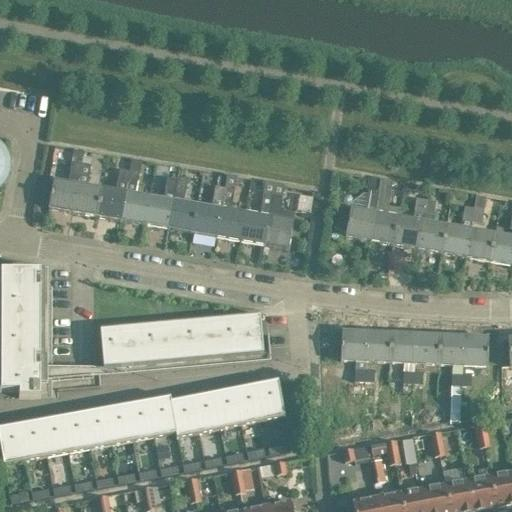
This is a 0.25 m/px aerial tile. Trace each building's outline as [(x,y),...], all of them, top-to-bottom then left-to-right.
[(50,178),(45,207),(70,211),(78,162),(79,162),(81,150),(70,149),(69,160),(66,173),(65,180),(50,178)] [(129,157),(127,169),(138,170),(140,158),(129,157)] [(78,162),(70,211),(94,216),(99,186),(85,184),(88,163),(79,162),(78,162)] [(99,186),(94,216),(118,220),(126,170),(116,168),(113,188),(99,186)] [(126,170),(118,220),(141,224),(147,194),(132,192),(136,171),(126,170)] [(222,186),(213,236),(237,240),(242,211),(228,208),(232,188),(233,177),(224,175),(222,186)] [(366,175),(364,187),(376,189),(377,177),(366,175)] [(147,194),(141,224),(165,228),(174,178),(164,176),(159,196),(147,194)] [(374,195),(367,240),(391,244),(396,215),(398,207),(385,205),(389,179),(377,177),(376,189),(374,195)] [(174,178),(165,228),(189,232),(194,202),(181,200),(184,180),(174,178)] [(242,211),(237,240),(261,244),(272,182),(262,180),(260,194),(259,194),(256,213),(242,211)] [(272,182),(261,244),(285,249),(291,219),(292,211),(277,208),(279,197),(282,182),(272,181),(272,182)] [(194,202),(189,232),(213,236),(222,186),(212,185),(208,205),(194,202)] [(364,187),(363,193),(374,195),(376,189),(364,187)] [(339,205),(331,226),(343,230),(342,235),(367,240),(374,195),(363,193),(361,208),(339,205)] [(471,206),(469,220),(479,222),(481,208),(483,195),(473,193),(471,206)] [(396,215),(391,244),(415,248),(423,198),(422,198),(413,196),(409,217),(396,215)] [(423,198),(415,248),(439,252),(444,223),(430,220),(433,200),(423,198)] [(461,204),(459,219),(469,220),(471,206),(461,204)] [(444,223),(439,252),(462,256),(467,227),(444,223)] [(467,227),(462,256),(486,260),(491,231),(467,227)] [(511,234),(491,231),(486,260),(510,264),(511,254),(511,234)] [(21,269),(0,269),(0,389),(17,389),(17,395),(38,395),(38,384),(40,384),(40,269),(39,269),(21,269)] [(376,269),(374,278),(383,280),(385,271),(376,269)] [(256,313),(98,328),(102,368),(260,353),(256,313)] [(323,326),(322,365),(345,366),(346,327),(323,326)] [(345,366),(345,376),(371,377),(382,377),(429,378),(440,379),(466,380),(466,370),(467,331),(346,327),(345,366)] [(467,331),(466,370),(489,370),(490,331),(467,331)] [(371,377),(370,385),(381,386),(382,377),(371,377)] [(429,378),(429,387),(440,387),(440,379),(429,378)] [(276,380),(254,384),(261,421),(283,417),(276,380)] [(254,384),(233,388),(239,425),(261,421),(254,384)] [(370,385),(370,394),(381,394),(381,386),(370,385)] [(429,387),(429,396),(440,396),(440,387),(429,387)] [(233,388),(211,392),(218,429),(239,425),(233,388)] [(322,388),(322,397),(332,397),(333,389),(322,388)] [(211,392),(189,396),(196,433),(218,429),(211,392)] [(478,393),(477,402),(488,402),(488,393),(478,393)] [(167,395),(146,399),(152,436),(173,432),(168,400),(167,395)] [(189,396),(168,400),(173,432),(174,437),(196,433),(189,396)] [(146,399),(124,403),(131,440),(152,436),(146,399)] [(124,403),(103,407),(109,444),(131,440),(124,403)] [(103,407),(81,411),(88,448),(109,444),(103,407)] [(81,411),(60,415),(66,452),(88,448),(81,411)] [(60,415),(38,419),(45,455),(66,452),(60,415)] [(38,419),(17,423),(24,459),(45,455),(38,419)] [(477,423),(471,424),(473,435),(485,433),(483,422),(477,423)] [(17,423),(0,425),(0,456),(1,463),(24,459),(17,423)] [(432,432),(426,433),(428,444),(440,442),(438,430),(432,432)] [(485,433),(473,435),(475,447),(481,446),(487,445),(485,433)] [(410,436),(399,438),(401,452),(412,450),(410,436)] [(387,440),(381,441),(384,452),(396,450),(393,439),(387,440)] [(377,442),(364,445),(365,453),(379,451),(377,442)] [(440,442),(428,444),(431,456),(437,455),(443,453),(440,442)] [(282,443),(266,446),(267,452),(283,450),(282,443)] [(364,445),(349,448),(352,459),(353,462),(366,460),(365,453),(364,445)] [(262,447),(245,450),(246,458),(263,455),(262,447)] [(349,448),(339,449),(341,461),(352,459),(349,448)] [(396,450),(384,452),(386,464),(392,463),(398,462),(396,450)] [(240,452),(223,454),(224,462),(241,459),(240,452)] [(219,456),(202,458),(203,466),(220,464),(219,456)] [(378,458),(367,460),(372,482),(383,480),(378,458)] [(197,460),(180,463),(182,471),(198,468),(197,460)] [(281,461),(270,463),(272,473),(283,471),(281,461)] [(414,461),(406,462),(408,472),(416,470),(414,461)] [(174,465),(158,467),(159,475),(175,472),(174,465)] [(477,476),(463,479),(469,510),(491,505),(486,475),(487,474),(485,466),(475,468),(477,476)] [(153,469),(136,471),(137,478),(154,475),(153,469)] [(239,469),(227,471),(229,482),(241,480),(239,469)] [(487,474),(486,475),(491,505),(511,501),(511,489),(508,470),(487,474)] [(131,472),(115,474),(117,483),(133,480),(131,472)] [(110,476),(94,478),(95,487),(111,485),(110,476)] [(194,477),(182,480),(184,491),(197,488),(194,477)] [(88,479),(72,482),(74,491),(90,488),(88,479)] [(463,479),(440,483),(445,511),(456,511),(469,510),(463,479)] [(241,480),(229,482),(231,494),(243,491),(241,480)] [(67,483),(51,486),(52,494),(68,491),(67,483)] [(445,511),(440,483),(418,488),(422,511),(445,511)] [(149,486),(132,489),(134,501),(140,500),(151,498),(149,486)] [(45,488),(29,491),(30,497),(46,495),(45,488)] [(197,488),(184,491),(187,502),(193,501),(199,500),(197,488)] [(399,491),(395,492),(398,511),(422,511),(418,488),(399,491)] [(24,491),(7,494),(8,503),(26,500),(24,491)] [(360,491),(350,493),(351,500),(350,500),(351,511),(375,511),(372,496),(361,498),(360,491)] [(374,496),(372,496),(375,511),(398,511),(395,492),(374,496)] [(99,495),(93,496),(95,508),(107,505),(105,494),(99,495)] [(151,498),(140,500),(142,511),(153,508),(151,498)] [(290,511),(288,500),(266,504),(267,511),(290,511)]
